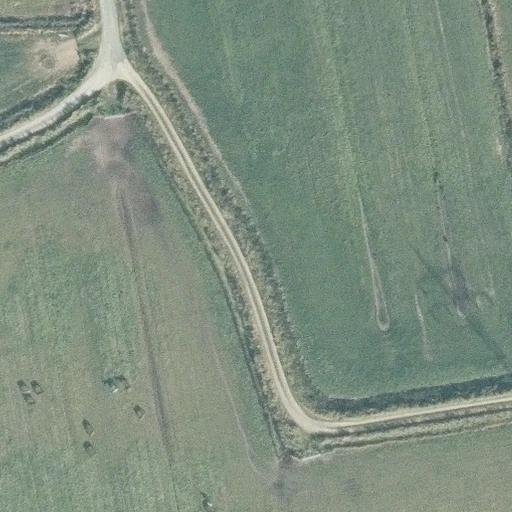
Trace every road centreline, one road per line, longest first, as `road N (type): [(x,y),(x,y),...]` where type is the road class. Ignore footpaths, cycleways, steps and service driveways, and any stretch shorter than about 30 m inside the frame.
road 1 (track): [(115,64),(153,107),(235,251),(289,408),(307,427),(341,431),(511,404)]
road 2 (unclassified): [(104,0),(115,64),(35,125),(0,141)]
